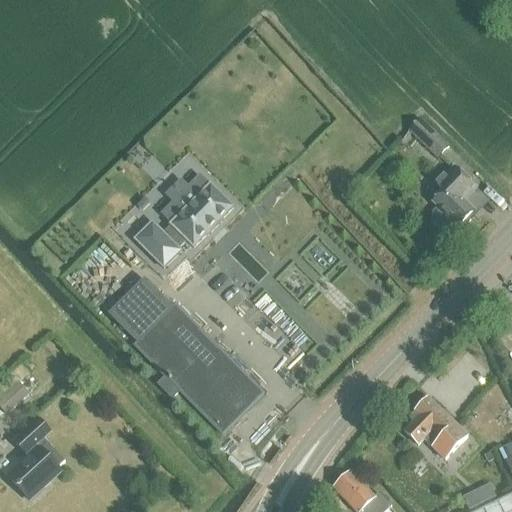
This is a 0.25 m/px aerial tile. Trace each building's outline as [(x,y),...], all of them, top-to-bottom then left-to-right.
[(409,133),(438,161),(449,149),(420,122),(409,133)] [(443,193),(432,205),(437,210),(432,215),(432,224),(439,232),(447,232),(454,226),(458,230),(478,209),(470,202),(471,201),(469,198),(476,191),(453,170),(437,187),(443,193)] [(164,235),(152,224),(133,243),(163,273),(183,254),(180,251),(186,245),(194,253),(236,210),(211,185),(168,227),(169,229),(164,235)] [(175,308),(172,311),(163,303),(143,283),(108,318),(129,337),(137,345),(134,349),(166,380),(158,388),(172,402),(179,394),(222,437),(263,397),(175,308)] [(0,410),(7,418),(30,397),(18,384),(16,385),(13,382),(0,393),(0,410)] [(418,448),(424,442),(445,463),(467,440),(428,402),(415,415),(410,422),(414,426),(405,435),(418,448)] [(30,460),(9,480),(29,503),(60,474),(58,471),(65,464),(43,440),(49,434),(40,424),(16,446),(25,456),(26,456),(30,460)] [(388,511),(391,509),(379,496),(374,501),(350,476),(334,492),(353,511),(388,511)] [(472,495),(463,500),(468,511),(469,511),(478,508),(472,495)] [(511,511),(511,497),(482,511),(511,511)]
